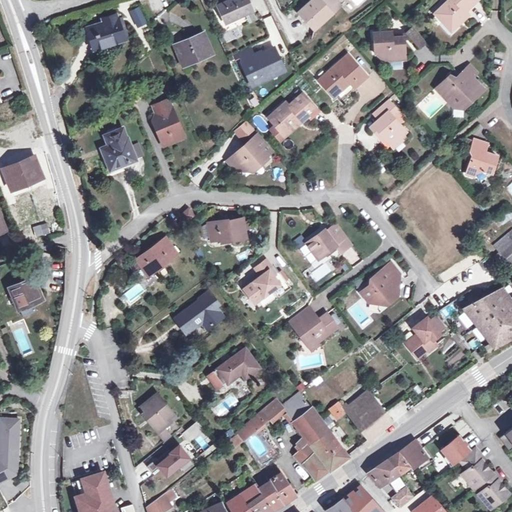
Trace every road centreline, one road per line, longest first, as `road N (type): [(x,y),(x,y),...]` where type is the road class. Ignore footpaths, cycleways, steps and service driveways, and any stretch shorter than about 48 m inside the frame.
road 1 (residential): [(79,264),(175,198),(325,198),(346,190)]
road 2 (secondary): [(15,17),(78,240)]
road 3 (residential): [(139,511),(88,330),(71,322)]
road 4 (primary): [(284,511),(451,392)]
road 5 (secondary): [(71,322),(45,424),(44,511)]
